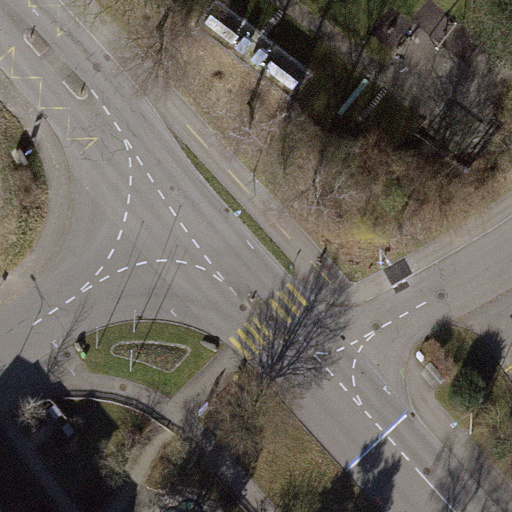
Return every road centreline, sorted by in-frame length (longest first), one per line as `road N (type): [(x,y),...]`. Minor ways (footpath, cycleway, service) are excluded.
road 1 (tertiary): [(0,3),(78,89),(172,214)]
road 2 (residential): [(511,248),(326,372)]
road 3 (tertiary): [(172,214),(326,372)]
road 4 (residential): [(172,214),(0,346)]
road 5 (tertiary): [(326,372),(448,511)]
